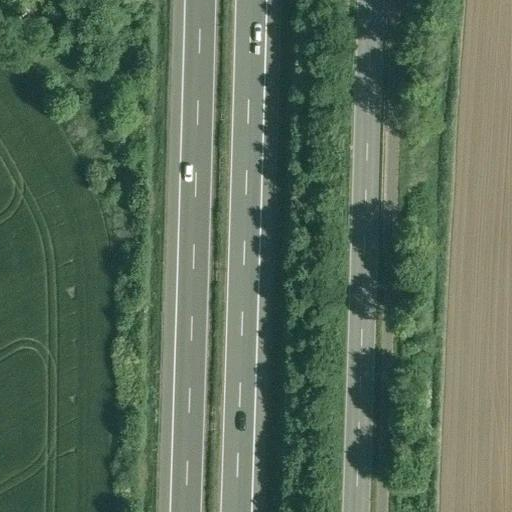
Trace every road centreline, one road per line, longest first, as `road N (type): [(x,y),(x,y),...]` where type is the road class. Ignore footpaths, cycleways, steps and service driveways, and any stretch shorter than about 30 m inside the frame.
road 1 (motorway): [(242,511),(259,0)]
road 2 (motorway): [(190,0),(174,511)]
road 3 (secondary): [(369,0),(354,511)]
